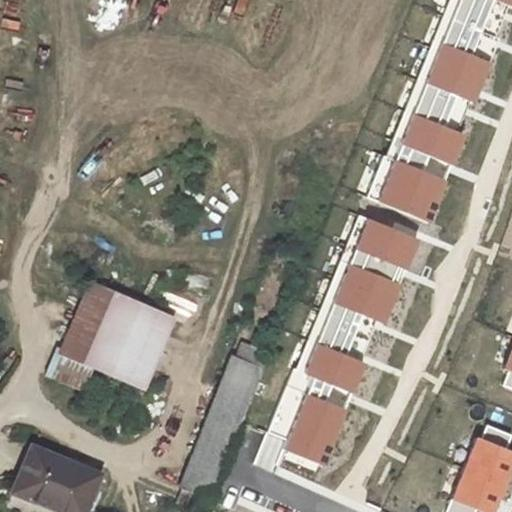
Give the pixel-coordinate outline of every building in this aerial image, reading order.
[(142,389),(172,318),(90,282),(60,353),(92,367),(142,389)] [(233,359),(228,357),(218,383),(223,385),(251,396),(267,354),(239,344),(233,359)] [(92,367),(60,353),(49,376),(83,391),(92,367)] [(176,502),(202,511),(204,511),(251,396),(223,385),(176,502)] [(82,511),(98,474),(31,446),(15,485),(55,502),(52,507),(64,511),(82,511)] [(55,502),(15,485),(12,491),(52,507),(55,502)]
